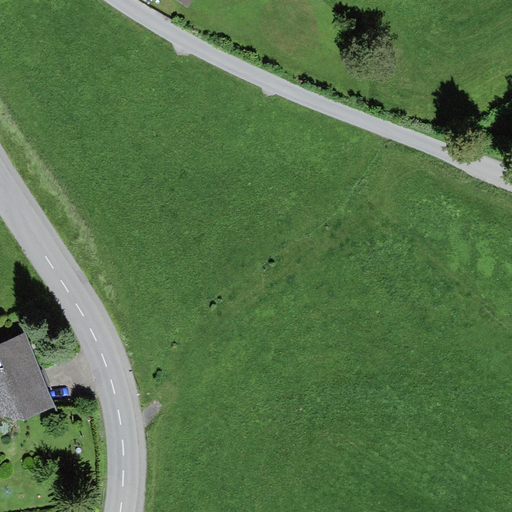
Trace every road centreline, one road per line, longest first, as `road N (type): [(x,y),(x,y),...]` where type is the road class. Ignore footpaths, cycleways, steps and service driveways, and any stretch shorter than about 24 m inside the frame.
road 1 (residential): [(125,0),(226,67),(511,184)]
road 2 (tertiary): [(0,164),(118,363),(141,511)]
